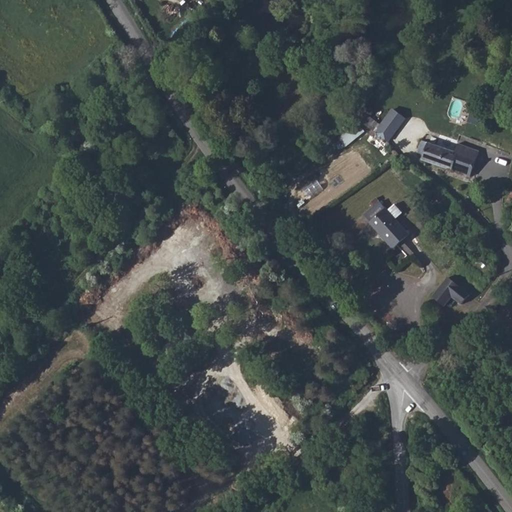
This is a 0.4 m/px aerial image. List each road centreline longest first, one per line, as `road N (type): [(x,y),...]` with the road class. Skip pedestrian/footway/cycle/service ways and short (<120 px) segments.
road 1 (tertiary): [(114,0),(274,235),(408,387)]
road 2 (tertiary): [(408,387),(511,507)]
road 3 (unclassified): [(403,511),(397,416),(408,387)]
